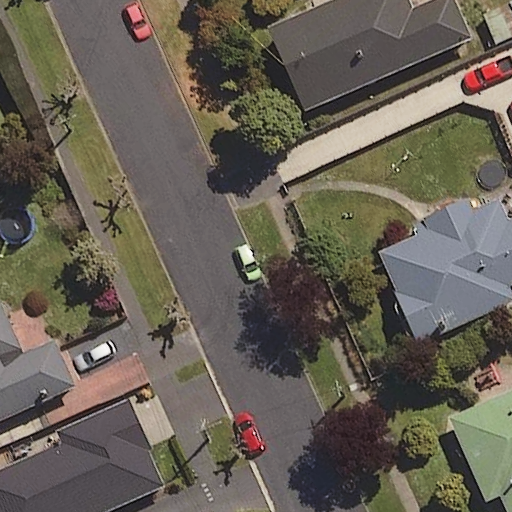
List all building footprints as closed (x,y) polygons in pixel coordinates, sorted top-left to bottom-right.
[(407,0),(328,0),(265,28),(303,113),(432,56),(471,39),(453,0),(433,0),(411,10),(407,0)] [(511,37),(511,0),(482,15),(495,45),(511,37)] [(511,220),(506,223),(497,201),(473,211),(468,200),(422,220),(427,232),(376,254),(417,344),(511,302),(511,298),(507,287),(511,285),(511,220)] [(0,319),(0,416),(68,386),(47,339),(16,353),(0,319)] [(511,511),(511,391),(447,420),(484,503),(500,496),(507,511),(511,511)]
